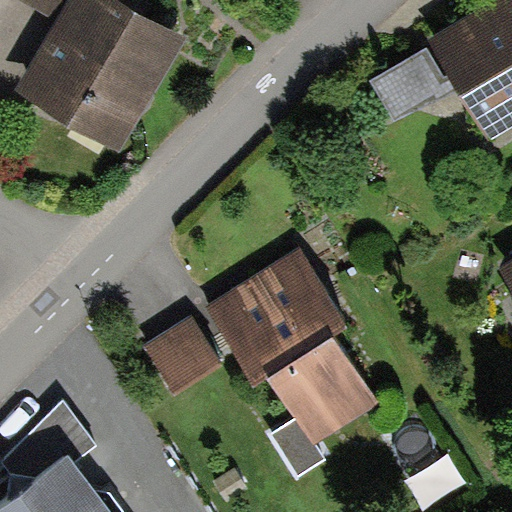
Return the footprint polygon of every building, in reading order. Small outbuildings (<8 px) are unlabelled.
[(16,80),(102,130),(164,23),(123,0),(57,0),(61,2),(16,80)] [(511,0),(486,0),(426,39),(480,123),(511,102),(511,0)] [(383,104),(429,77),(410,45),(364,71),(383,104)] [(511,240),(501,247),(511,265),(511,240)] [(257,358),(305,431),(364,393),(313,317),(330,305),(292,249),(205,307),(245,366),(257,358)] [(137,339),(168,383),(207,355),(175,312),(137,339)] [(0,497),(0,511),(100,511),(103,510),(73,469),(98,448),(64,397),(11,456),(26,480),(0,497)]
